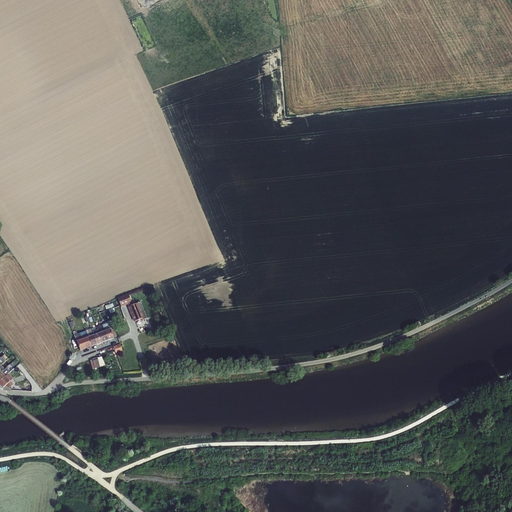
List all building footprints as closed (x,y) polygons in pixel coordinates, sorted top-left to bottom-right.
[(118,298),(121,307),(132,303),(128,294),(118,298)] [(140,302),(128,307),(134,321),(143,318),(144,319),(147,318),(140,302)] [(110,329),(114,338),(117,337),(114,331),(118,330),(117,326),(110,328),(110,329)] [(85,331),(88,337),(93,335),(91,329),(85,331)] [(105,331),(108,340),(114,338),(110,329),(105,331)] [(76,341),(82,339),(88,337),(85,331),(81,333),(78,333),(77,332),(73,333),(74,335),(76,341)] [(102,342),(108,340),(105,331),(101,332),(99,333),(102,342)] [(102,342),(99,333),(93,335),(97,344),(102,342)] [(167,336),(169,342),(175,340),(172,333),(167,336)] [(97,344),(93,335),(88,337),(91,346),(97,344)] [(88,337),(82,339),(85,348),(91,346),(88,337)] [(82,339),(76,341),(80,350),(85,348),(82,339)] [(114,346),(116,352),(123,350),(120,344),(114,346)] [(0,371),(1,373),(5,369),(1,365),(5,362),(6,361),(8,359),(5,354),(2,356),(1,357),(0,358),(0,371)] [(96,368),(102,366),(99,357),(93,359),(96,368)] [(16,359),(11,365),(15,368),(20,362),(16,359)] [(6,368),(5,369),(1,373),(5,377),(9,382),(6,385),(9,388),(13,384),(10,381),(13,379),(8,374),(10,372),(6,368)] [(5,377),(0,380),(0,385),(2,388),(6,385),(9,382),(5,377)]
